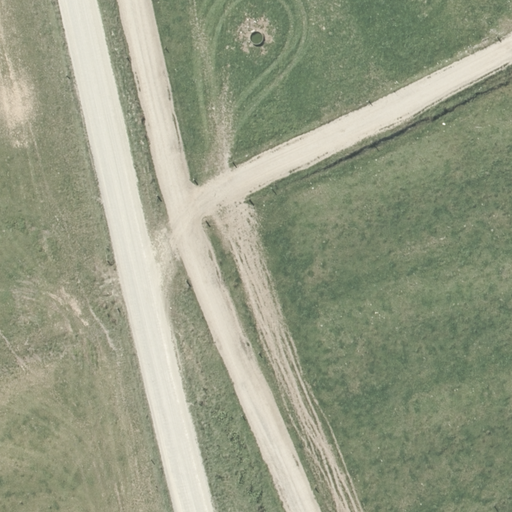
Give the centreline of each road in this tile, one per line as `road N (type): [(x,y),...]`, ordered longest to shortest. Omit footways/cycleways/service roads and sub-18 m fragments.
road 1 (track): [(141,0),(201,247),(315,511)]
road 2 (unclassified): [(201,511),(87,0)]
road 3 (track): [(188,201),(511,42)]
